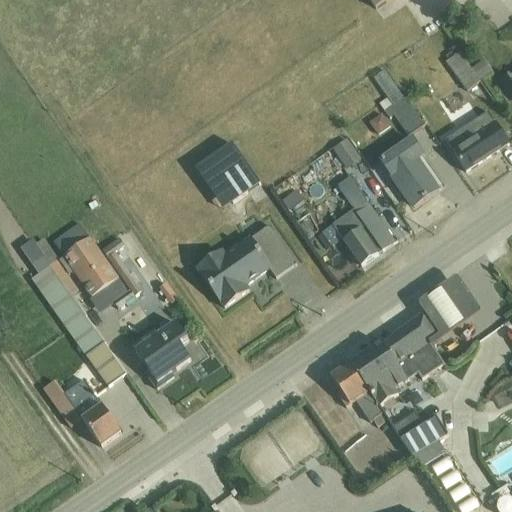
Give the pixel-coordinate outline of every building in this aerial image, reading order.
[(367,0),(376,12),(393,0),(367,0)] [(480,82),(472,70),(455,47),(448,52),(450,54),(445,57),(449,62),(446,64),(466,93),(480,83),(480,82)] [(472,70),(480,82),(493,72),(484,61),(472,70)] [(385,71),(374,79),(393,105),(384,112),(390,120),(393,118),(408,138),(424,126),(385,71)] [(489,113),(446,141),(466,174),(509,146),(489,113)] [(382,115),(369,124),(378,137),(391,129),(382,115)] [(333,150),(348,139),(337,124),(322,134),(333,150)] [(348,139),(333,150),(348,171),(363,161),(348,139)] [(413,139),(381,161),(414,210),(439,192),(418,163),(426,158),(413,139)] [(186,166),(211,215),(256,192),(231,143),(186,166)] [(297,192),(283,203),(290,213),(304,202),(297,192)] [(333,227),(342,240),(362,268),(396,245),(369,208),(358,215),(355,211),(333,227)] [(64,259),(90,241),(80,226),(54,244),(64,259)] [(272,226),(200,270),(225,310),(249,293),(246,288),(270,271),(276,281),(297,267),(272,226)] [(342,240),(333,227),(322,235),(332,248),(342,240)] [(90,241),(64,259),(60,262),(70,277),(74,274),(92,301),(121,281),(92,239),(90,241)] [(45,256),(37,245),(34,240),(21,249),(39,276),(50,268),(51,268),(44,257),(45,256)] [(51,268),(50,268),(71,299),(80,293),(59,263),(60,262),(45,240),(37,245),(45,256),(44,257),(51,268)] [(121,240),(103,252),(131,293),(114,304),(120,312),(137,301),(135,298),(143,293),(138,286),(142,284),(134,273),(130,275),(116,254),(126,247),(121,240)] [(50,268),(39,276),(32,281),(108,389),(126,376),(71,299),(50,268)] [(429,342),(433,348),(481,315),(481,313),(459,280),(457,279),(455,280),(420,304),(420,307),(425,315),(439,335),(429,342)] [(175,300),(164,307),(173,322),(184,315),(181,310),(182,310),(175,300)] [(396,338),(420,374),(424,381),(445,366),(433,348),(429,342),(439,335),(425,315),(394,336),(396,338)] [(133,349),(129,352),(139,366),(143,363),(150,374),(147,376),(157,392),(174,380),(172,376),(192,362),(182,349),(190,344),(176,324),(158,336),(155,332),(132,347),(133,349)] [(351,366),(380,408),(399,395),(395,390),(420,374),(396,338),(384,346),(383,344),(351,366)] [(511,342),(511,340),(502,346),(511,362),(511,342)] [(380,408),(351,366),(331,380),(341,393),(338,396),(347,410),(356,403),(371,425),(374,423),(378,429),(389,422),(380,408)] [(479,412),(511,395),(511,388),(508,381),(473,399),(479,412)] [(56,383),(44,392),(71,431),(83,422),(102,449),(122,435),(85,383),(65,396),(56,383)] [(276,404),(293,428),(317,461),(327,453),(304,421),(312,416),(294,391),(276,404)] [(250,421),(281,466),(289,477),(291,475),(300,488),(311,481),(302,468),(304,466),(283,435),(293,428),(276,404),(250,421)] [(414,415),(394,429),(414,458),(448,438),(436,419),(423,428),(414,415)] [(234,452),(260,489),(275,478),(271,473),(281,466),(250,421),(231,435),(240,448),(234,452)] [(453,466),(447,457),(432,467),(438,476),(453,466)] [(456,471),(441,480),(446,489),(461,480),(456,471)] [(470,493),(465,483),(449,493),(455,502),(470,493)] [(421,511),(405,488),(370,511),(421,511)] [(474,497),(458,506),(461,511),(470,511),(479,506),(474,497)] [(498,508),(499,511),(498,511),(511,511),(511,499),(507,499),(504,499),(502,501),(500,503),(498,505),(498,508)]
